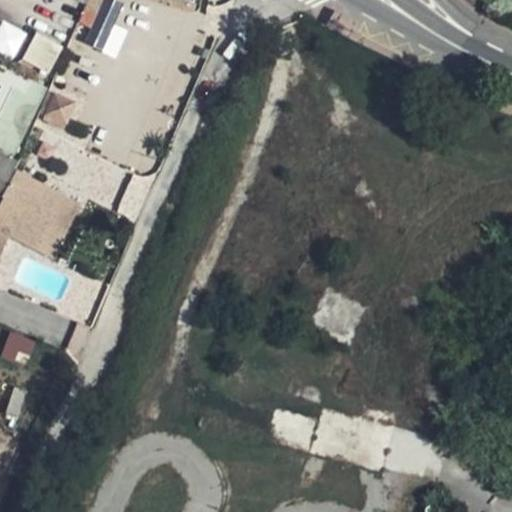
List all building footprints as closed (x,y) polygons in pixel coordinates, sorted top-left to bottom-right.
[(93,0),(75,40),(115,58),(127,31),(114,24),(123,3),(115,0),(93,0)] [(0,23),(0,52),(14,59),(27,32),(2,20),(0,23)] [(23,63),(52,73),(61,42),(32,33),(23,63)] [(49,89),(42,106),(59,114),(67,96),(49,89)] [(0,173),(10,154),(0,148),(0,173)] [(0,255),(7,238),(58,258),(79,201),(38,186),(30,206),(1,195),(0,197),(0,255)]
